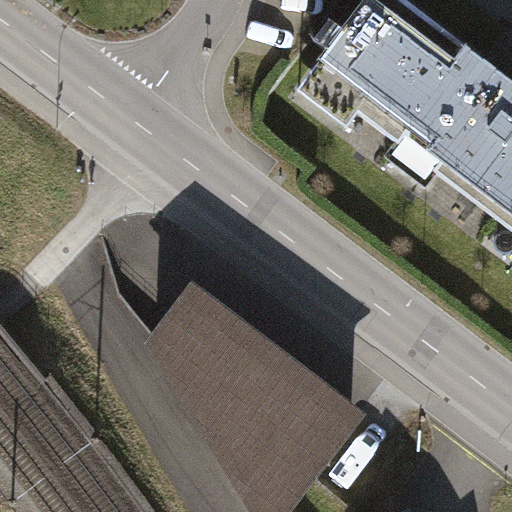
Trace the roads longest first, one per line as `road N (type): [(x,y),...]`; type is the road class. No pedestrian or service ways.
road 1 (tertiary): [(511,406),(134,119)]
road 2 (tertiary): [(134,119),(0,17)]
road 3 (residential): [(216,0),(204,28),(134,119)]
